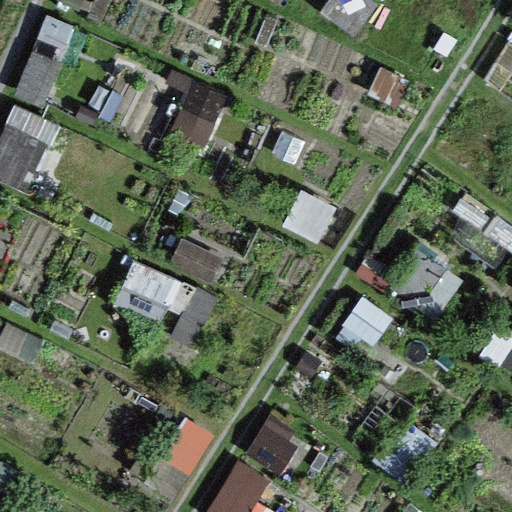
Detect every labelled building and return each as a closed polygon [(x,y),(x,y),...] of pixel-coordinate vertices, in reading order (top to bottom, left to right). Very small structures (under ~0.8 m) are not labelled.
[(44,43),(28,85),(52,95),(69,53),(44,43)] [(456,132),(511,165),(511,108),(481,90),(456,132)] [(0,157),(0,173),(41,185),(62,113),(17,100),(0,157)] [(252,448),(285,469),(308,433),(275,412),(252,448)] [(222,511),(256,511),(283,473),(250,450),(212,504),(222,511)]
